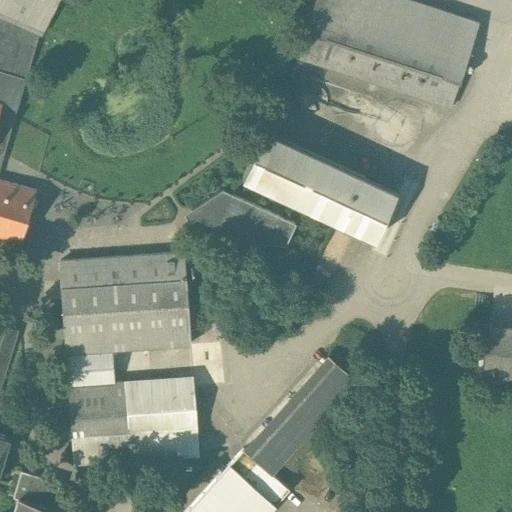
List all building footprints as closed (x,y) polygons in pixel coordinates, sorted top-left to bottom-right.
[(0,0),(0,232),(21,239),(35,189),(0,178),(0,160),(39,31),(43,32),(56,0),(0,0)] [(479,19),(418,0),(315,0),(298,54),(299,55),(269,129),(264,126),(242,174),(375,234),(396,187),(281,134),(312,59),(452,104),(479,19)] [(296,221),(221,187),(191,207),(197,217),(246,239),(286,242),(296,221)] [(56,198),(55,210),(71,211),(71,198),(56,198)] [(126,223),(127,207),(110,206),(109,221),(126,223)] [(88,211),(91,225),(106,222),(103,207),(88,211)] [(183,251),(59,262),(59,261),(58,262),(60,283),(59,283),(65,353),(109,349),(188,343),(190,343),(183,251)] [(0,255),(0,272),(32,279),(35,262),(0,255)] [(511,325),(488,322),(481,370),(511,374),(511,325)] [(0,323),(0,387),(17,328),(0,323)] [(109,349),(65,353),(68,385),(112,381),(109,349)] [(301,383),(243,447),(270,471),(354,378),(327,354),(301,383)] [(112,381),(68,385),(72,433),(194,423),(190,375),(112,381)] [(194,423),(72,433),(74,462),(197,452),(194,423)] [(0,472),(11,435),(0,431),(0,472)] [(243,447),(185,511),(267,511),(289,488),(270,471),(243,447)] [(60,479),(22,467),(14,493),(18,494),(12,511),(64,511),(66,507),(53,503),(60,479)]
